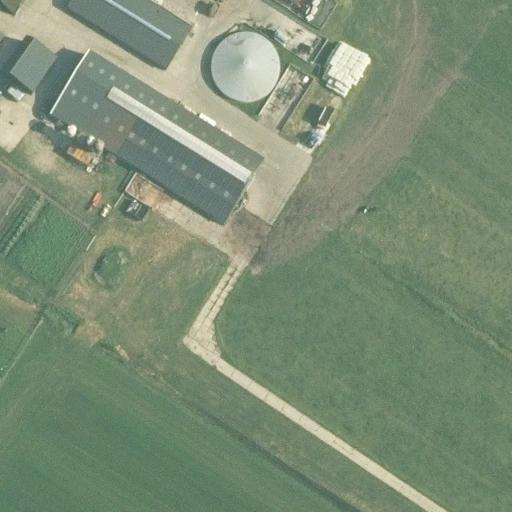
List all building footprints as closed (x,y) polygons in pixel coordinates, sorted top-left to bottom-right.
[(0,0),(0,8),(11,16),(21,0),(0,0)] [(166,72),(191,32),(139,0),(73,0),(67,11),(166,72)] [(271,100),(273,38),(213,36),(210,97),(271,100)] [(1,76),(30,97),(31,97),(54,64),(55,63),(25,41),(0,75),(1,76)] [(263,165),(88,56),(50,118),(225,226),(263,165)]
